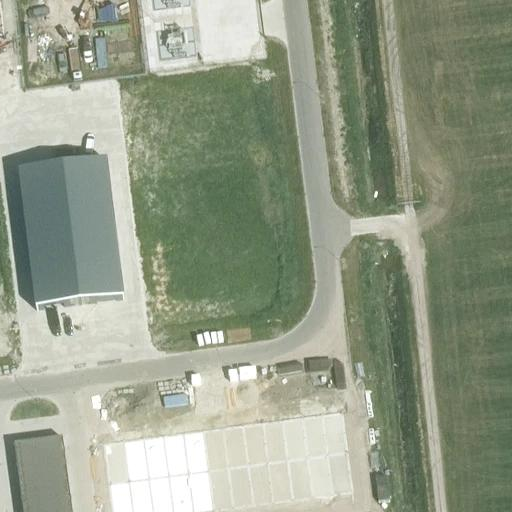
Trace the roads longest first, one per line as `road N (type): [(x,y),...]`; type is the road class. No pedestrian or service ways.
road 1 (unclassified): [(293,0),(330,300),(322,322),(286,352),(0,391)]
road 2 (track): [(442,511),(411,222),(323,234)]
